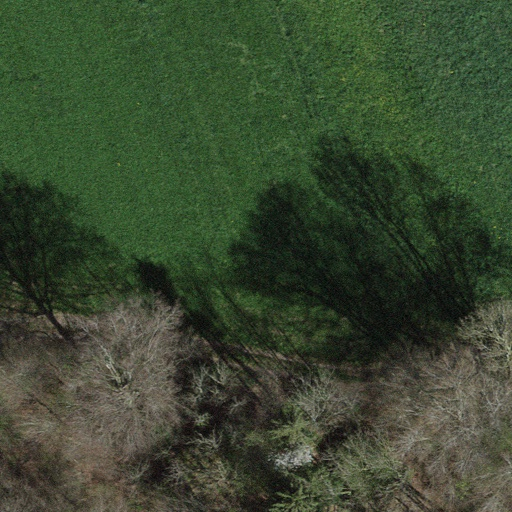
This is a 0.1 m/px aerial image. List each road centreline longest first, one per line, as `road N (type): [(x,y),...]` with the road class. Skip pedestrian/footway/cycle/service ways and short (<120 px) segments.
road 1 (track): [(0,325),(37,322),(181,341),(372,376),(511,355)]
road 2 (track): [(308,0),(367,161),(486,362)]
